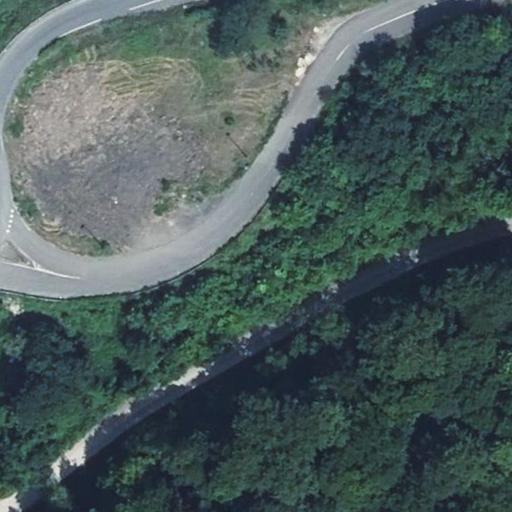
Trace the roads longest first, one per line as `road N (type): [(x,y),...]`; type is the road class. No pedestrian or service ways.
road 1 (unclassified): [(13,511),(170,395),(266,340),(431,254),(511,227)]
road 2 (unclassified): [(52,272),(118,276),(191,251),(241,209),(362,36),(451,0)]
road 3 (motorway): [(0,97),(13,67),(40,39),(138,0)]
